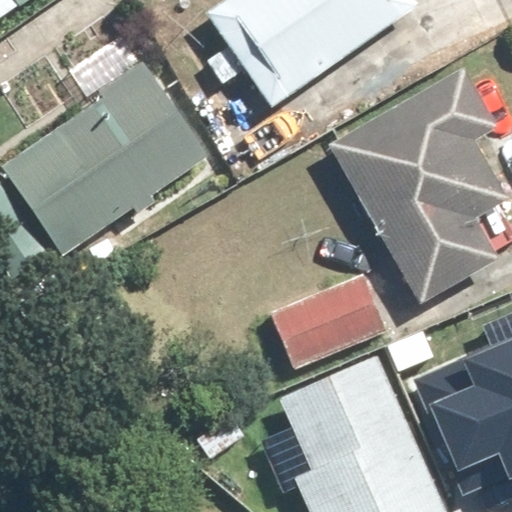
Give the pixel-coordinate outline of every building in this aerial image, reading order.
[(0,0),(13,17),(35,0),(0,0)] [(411,9),(405,0),(220,0),(196,17),(265,113),(411,9)] [(200,166),(136,67),(0,153),(0,187),(49,263),(200,166)] [(349,209),(354,206),(411,306),(483,266),(463,230),(501,208),(467,146),(485,136),(450,74),(315,150),(349,209)] [(262,316),(285,377),(379,340),(355,280),(262,316)] [(511,337),(415,376),(462,494),(511,474),(511,337)] [(291,474),(305,511),(443,511),(386,357),(281,396),(308,468),(291,474)]
